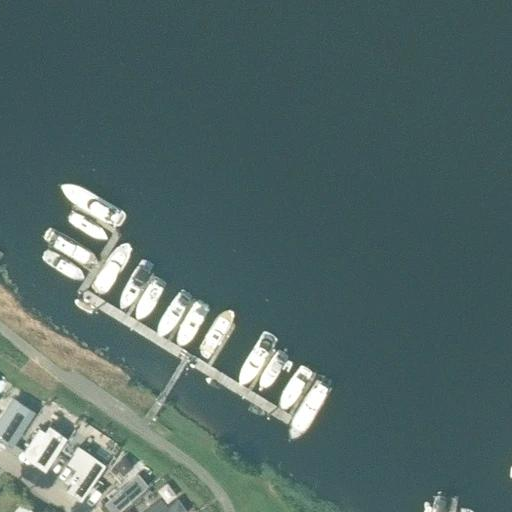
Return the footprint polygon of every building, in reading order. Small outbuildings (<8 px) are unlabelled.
[(15,394),(0,415),(0,431),(14,440),(36,409),(15,394)] [(24,451),(47,466),(66,437),(49,425),(46,431),(40,427),(24,451)] [(80,438),(68,454),(78,462),(71,473),(74,475),(69,482),(83,492),(108,458),(80,438)] [(123,484),(106,498),(116,510),(149,482),(131,460),(114,474),(123,484)] [(179,496),(157,511),(182,511),(188,508),(179,496)] [(24,498),(11,511),(37,511),(38,511),(24,498)]
